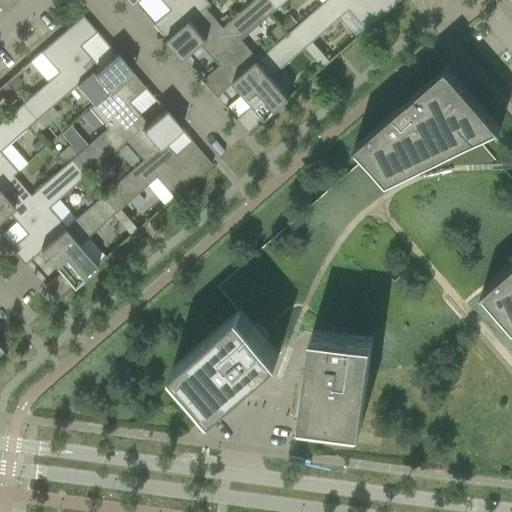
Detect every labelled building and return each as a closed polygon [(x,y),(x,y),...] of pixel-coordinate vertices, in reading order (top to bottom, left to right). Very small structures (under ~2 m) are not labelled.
[(153,24),(168,40),(210,4),(206,0),(161,0),(170,10),(153,24)] [(217,97),(233,83),(233,82),(259,60),(258,59),(242,40),(278,9),(269,0),(254,0),(223,27),(223,28),(211,38),(218,46),(208,54),(219,66),(202,80),(217,97)] [(269,0),(278,9),(287,0),(269,0)] [(298,25),(294,28),(309,45),(305,48),(311,55),(318,49),(312,41),(348,10),(365,29),(359,35),(359,36),(400,0),(326,0),(323,3),(298,25)] [(199,43),(208,54),(218,46),(211,38),(223,28),(223,27),(206,8),(211,4),(210,4),(168,40),(183,58),(199,43)] [(47,81),(21,103),(36,120),(37,119),(52,107),(76,85),(88,74),(81,67),(90,58),(80,46),(95,33),(96,32),(82,15),(39,52),(57,72),(47,81)] [(291,16),(282,24),(289,32),(294,28),(298,25),(291,16)] [(277,26),(270,33),(278,42),(286,36),(277,26)] [(233,82),(233,83),(253,105),(236,119),(248,133),(294,92),(294,91),(288,96),(271,77),(305,48),(309,45),(294,28),(289,32),(286,36),(278,42),(258,59),(259,60),(233,82)] [(318,49),(311,55),(322,67),(307,80),(307,81),(336,56),(335,55),(329,61),(318,49)] [(89,108),(89,109),(131,72),(116,54),(99,69),(90,58),(81,67),(88,74),(76,85),(93,104),(89,108)] [(70,160),(85,176),(125,141),(136,130),(130,123),(139,114),(129,102),(145,88),(131,72),(89,109),(106,128),(87,145),(77,153),(76,155),(70,160)] [(355,148),(356,147),(359,145),(370,157),(367,159),(387,181),(494,125),(498,130),(500,128),(467,90),(464,92),(466,94),(465,96),(445,73),(431,86),(430,85),(432,83),(429,80),(354,146),(355,148)] [(16,75),(8,82),(15,91),(20,86),(20,80),(16,75)] [(7,83),(0,89),(0,92),(3,95),(9,96),(14,91),(7,83)] [(0,186),(17,171),(0,151),(9,143),(29,126),(36,120),(21,103),(0,121),(0,186)] [(59,115),(52,107),(37,119),(44,128),(59,115)] [(125,141),(142,160),(142,161),(164,142),(164,143),(181,129),(165,110),(148,125),(139,114),(130,123),(136,130),(125,141)] [(36,120),(29,126),(36,134),(44,128),(37,119),(36,120)] [(70,126),(60,134),(64,138),(73,130),(70,126)] [(87,145),(73,130),(64,138),(77,153),(87,145)] [(38,141),(32,146),(36,151),(42,146),(38,141)] [(142,160),(101,196),(116,212),(112,215),(118,222),(126,216),(119,209),(155,177),(172,197),(166,202),(166,203),(211,164),(191,141),(175,155),(164,143),(164,142),(142,161),(142,160)] [(70,160),(76,155),(68,145),(57,154),(65,164),(70,160)] [(24,265),(40,250),(66,227),(65,227),(49,208),(85,176),(70,160),(65,164),(30,195),(18,206),(25,213),(15,222),(26,234),(9,248),(24,265)] [(0,216),(6,211),(15,222),(25,213),(18,206),(30,195),(13,176),(18,172),(17,171),(0,186),(0,216)] [(89,180),(82,186),(89,195),(96,189),(89,180)] [(86,193),(79,199),(87,208),(94,202),(86,193)] [(40,250),(60,272),(43,287),(55,300),(102,260),(101,259),(95,264),(78,244),(112,215),(116,212),(101,196),(94,202),(87,208),(65,227),(66,227),(40,250)] [(126,216),(118,222),(129,234),(114,247),(115,248),(143,223),(143,222),(136,228),(126,216)] [(511,265),(481,293),(483,294),(484,293),(511,325),(511,265)] [(210,414),(211,415),(278,357),(277,356),(278,354),(265,340),(269,336),(257,323),(252,327),(238,311),(171,369),(210,414)] [(300,419),(359,427),(361,427),(372,339),(371,339),(371,337),(351,335),(352,330),(334,328),(333,332),(314,330),(313,331),(312,331),(311,333),(300,419)]
